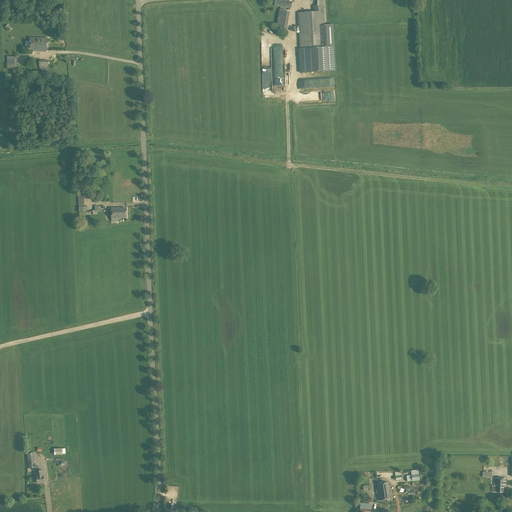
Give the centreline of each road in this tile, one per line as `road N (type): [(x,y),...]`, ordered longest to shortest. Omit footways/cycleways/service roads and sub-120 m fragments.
road 1 (unclassified): [(155,511),(139,0)]
road 2 (unknown): [(152,310),(0,345)]
